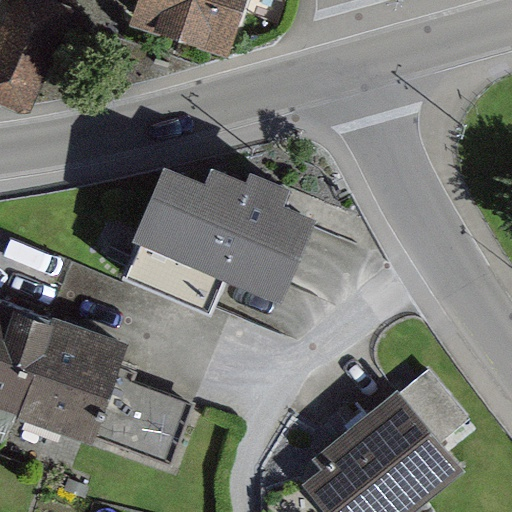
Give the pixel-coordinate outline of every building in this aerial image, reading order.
[(74,21),(29,0),(17,0),(0,36),(0,90),(34,106),(74,21)] [(0,0),(0,27),(10,4),(0,0)] [(248,0),(143,0),(133,29),(226,62),(248,0)] [(169,171),(120,292),(213,329),(227,293),(269,310),(304,224),(280,215),(284,204),(276,201),(281,188),(254,177),(249,188),(213,173),(208,187),(169,171)] [(123,327),(0,287),(0,395),(171,457),(193,397),(110,363),(123,327)] [(469,415),(429,367),(299,477),(328,511),(409,511),(465,466),(441,439),(469,415)]
